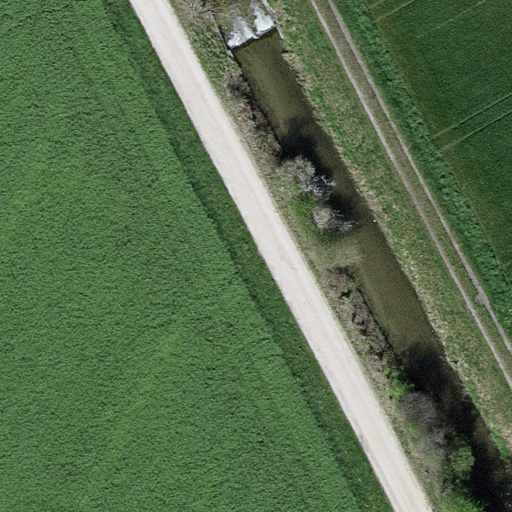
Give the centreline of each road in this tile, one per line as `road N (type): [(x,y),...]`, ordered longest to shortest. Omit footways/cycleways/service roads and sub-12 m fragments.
road 1 (track): [(421,511),(150,0)]
road 2 (track): [(511,358),(325,0)]
